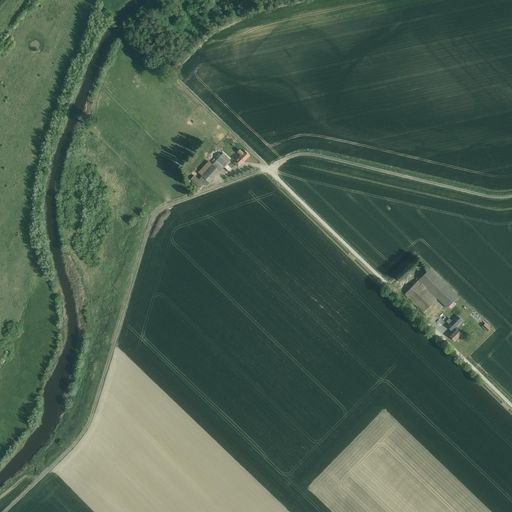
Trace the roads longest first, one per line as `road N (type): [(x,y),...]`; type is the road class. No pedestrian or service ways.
road 1 (track): [(267,168),(153,213),(89,421),(4,511)]
road 2 (unclassified): [(511,406),(267,168)]
road 3 (track): [(267,168),(311,153),(511,196)]
